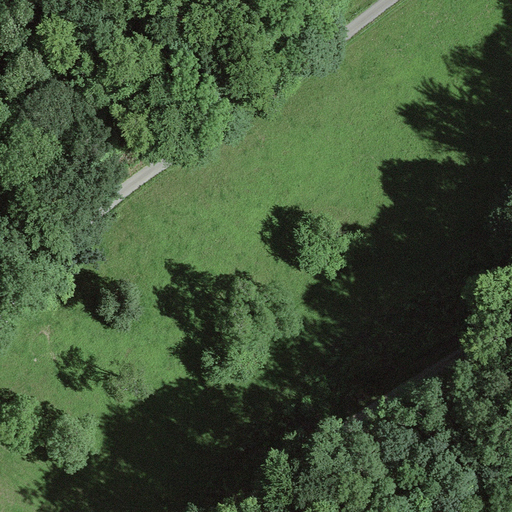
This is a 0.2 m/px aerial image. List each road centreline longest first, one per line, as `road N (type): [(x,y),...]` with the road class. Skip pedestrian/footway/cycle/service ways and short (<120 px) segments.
road 1 (track): [(385,0),(120,192),(0,315)]
road 2 (track): [(240,511),(317,436),(511,309)]
